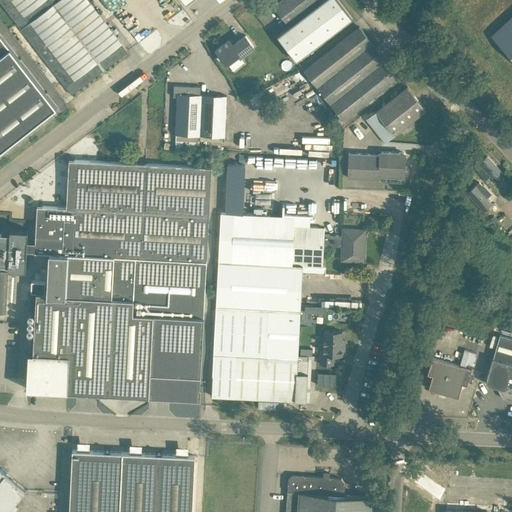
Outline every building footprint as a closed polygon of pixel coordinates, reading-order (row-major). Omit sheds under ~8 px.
[(128,51),(128,50),(89,0),(0,0),(72,94),(128,51)] [(280,0),(274,5),(289,25),(277,34),(297,60),(352,17),(339,0),(321,0),(321,1),(320,0),(280,0)] [(511,60),(511,10),(487,33),(511,60)] [(360,25),(304,70),(343,119),(399,75),(360,25)] [(0,150),(57,106),(0,32),(0,150)] [(228,65),(254,46),(245,34),(233,44),(229,39),(216,49),(228,65)] [(177,96),(175,133),(225,135),(227,95),(200,94),(201,86),(174,84),(174,96),(177,96)] [(385,142),(395,134),(426,109),(407,85),(367,118),(376,130),(385,142)] [(348,164),(405,167),(406,154),(404,152),(381,151),(379,153),(379,154),(349,152),(348,164)] [(482,166),(491,175),(496,180),(504,173),(487,155),(479,163),(482,166)] [(200,386),(212,166),(75,159),(69,164),(67,206),(43,205),(37,211),(35,241),(28,241),(28,228),(10,227),(10,234),(0,233),(0,260),(8,261),(8,267),(26,268),(27,251),(50,252),(48,292),(45,292),(46,280),(32,279),(31,291),(37,291),(34,352),(29,352),(27,388),(67,390),(200,398),(201,386),(200,386)] [(241,164),(241,173),(250,174),(250,164),(241,164)] [(405,180),(405,167),(348,164),(347,176),(349,177),(378,178),(378,179),(380,181),(403,182),(405,180)] [(478,188),(483,184),(479,181),(475,185),(466,193),(484,211),(493,203),(489,200),(478,188)] [(324,245),(324,234),(324,227),(294,225),(294,215),(221,212),(218,261),(303,264),(323,265),(324,245)] [(490,218),(495,223),(499,219),(494,215),(490,218)] [(324,234),(324,245),(343,245),(342,259),(363,260),(364,229),(343,228),(343,234),(324,234)] [(216,305),(212,395),(296,399),(298,369),(308,369),(309,355),(298,354),(299,336),(303,264),(218,261),(216,305)] [(447,337),(457,339),(460,330),(449,328),(447,337)] [(324,344),(321,344),(320,363),(333,364),(334,354),(344,355),(345,345),(342,345),(342,330),(325,330),(324,344)] [(511,356),(511,337),(500,334),(486,379),(489,383),(497,386),(501,394),(511,356)] [(467,384),(472,367),(476,352),(464,348),(460,364),(432,356),(428,372),(433,374),(429,387),(458,396),(462,382),(467,384)] [(511,356),(501,394),(503,397),(511,399),(511,356)] [(335,386),(336,374),(318,373),(317,385),(335,386)] [(127,451),(138,452),(138,443),(127,443),(127,451)] [(73,449),(69,511),(192,511),(195,455),(73,449)] [(7,471),(2,467),(1,469),(0,468),(0,511),(6,511),(7,511),(14,511),(19,507),(14,503),(25,489),(5,473),(7,471)] [(288,478),(285,511),(373,511),(374,496),(344,494),(345,482),(341,477),(330,477),(330,472),(323,471),(323,476),(293,474),(288,478)]
